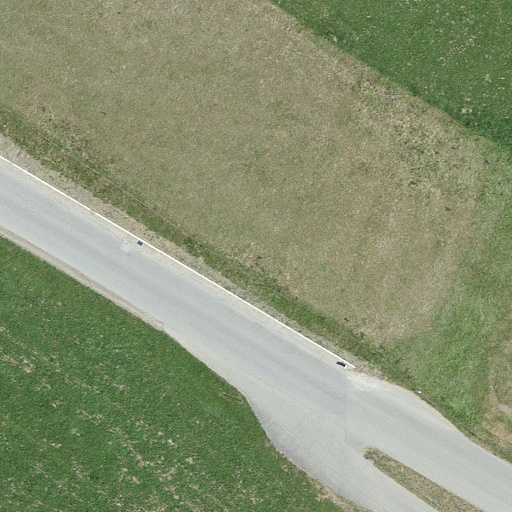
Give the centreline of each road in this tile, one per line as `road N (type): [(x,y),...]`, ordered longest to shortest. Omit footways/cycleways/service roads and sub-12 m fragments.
road 1 (tertiary): [(0,197),(505,511)]
road 2 (track): [(208,320),(348,474),(402,511)]
